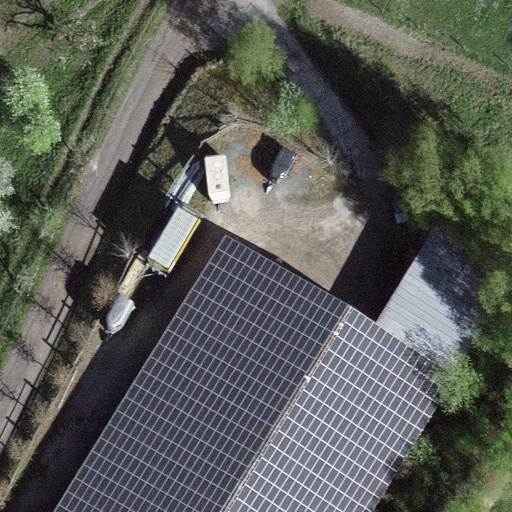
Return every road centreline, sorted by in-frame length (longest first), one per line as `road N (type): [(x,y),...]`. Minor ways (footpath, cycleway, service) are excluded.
road 1 (track): [(233,0),(78,290),(0,466)]
road 2 (track): [(361,283),(348,164),(244,0)]
